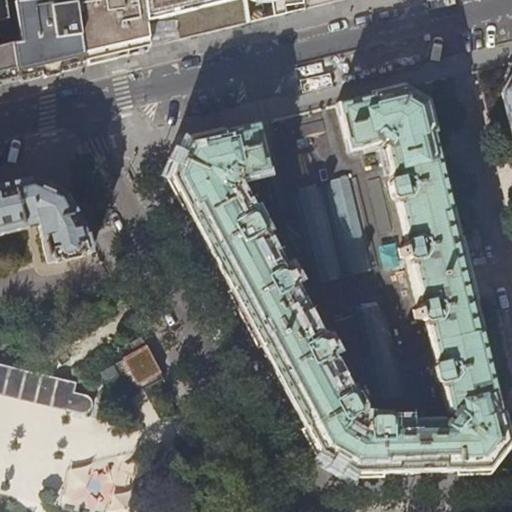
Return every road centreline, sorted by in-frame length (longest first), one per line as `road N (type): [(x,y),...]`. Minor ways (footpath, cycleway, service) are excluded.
road 1 (residential): [(84,109),(511,3)]
road 2 (residential): [(298,511),(156,254)]
road 3 (residential): [(156,254),(84,109)]
road 4 (residential): [(0,296),(156,254)]
